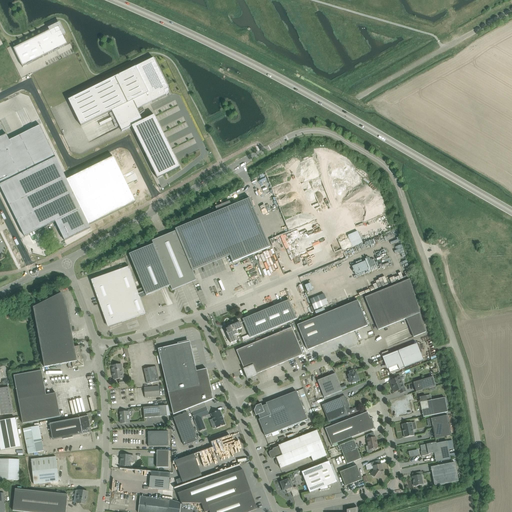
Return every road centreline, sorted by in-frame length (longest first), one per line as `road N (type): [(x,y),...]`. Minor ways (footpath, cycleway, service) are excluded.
road 1 (primary): [(511,210),(291,82),(115,0)]
road 2 (unclassified): [(477,511),(466,387),(389,170)]
road 3 (unclassified): [(160,207),(126,139),(72,166),(29,81),(0,95)]
road 4 (unclassified): [(160,207),(310,130),(337,136),(389,170)]
road 5 (unclassified): [(286,511),(375,495),(395,483),(375,379)]
road 6 (unclassified): [(359,96),(511,9)]
road 7 (unclassified): [(233,398),(351,351),(361,353),(375,379)]
road 8 (unclassified): [(98,511),(105,421),(97,348)]
road 9 (unclassified): [(200,316),(319,263)]
road 10 (unclassified): [(277,511),(233,398)]
